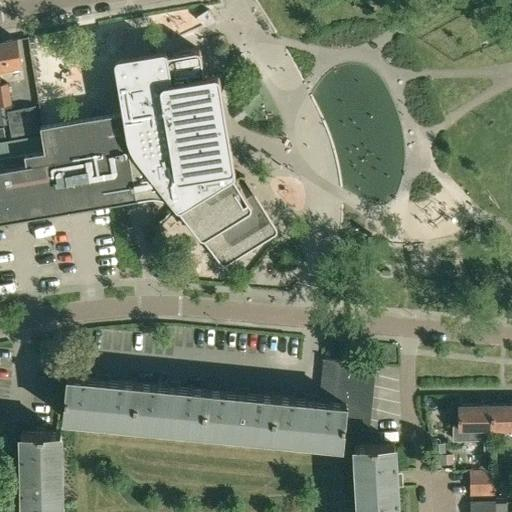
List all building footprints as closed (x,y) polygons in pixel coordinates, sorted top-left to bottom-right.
[(204,11),(203,12),(201,13),(197,15),(197,16),(197,17),(197,18),(197,19),(203,24),(204,25),(205,25),(206,25),(207,25),(214,22),(214,21),(215,21),(215,20),(215,19),(209,9),(208,9),(207,9),(204,11)] [(0,41),(0,67),(21,64),(17,39),(0,41)] [(0,219),(138,196),(152,194),(153,194),(155,194),(158,195),(160,195),(161,196),(162,196),(164,196),(165,197),(168,198),(170,199),(171,200),(173,202),(175,204),(176,205),(217,257),(220,261),(221,262),(222,263),(223,264),(224,264),(225,264),(227,263),(228,262),(229,262),(270,237),(274,234),(276,232),(277,231),(277,230),(277,229),(277,227),(276,226),(275,225),(245,177),(245,176),(244,175),(243,175),(241,174),(240,174),(239,174),(238,175),(235,177),(233,174),(234,173),(235,172),(235,171),(235,169),(235,167),(235,166),(234,161),(227,120),(223,95),(222,91),(219,75),(219,74),(218,72),(217,71),(215,70),(214,70),(204,72),(201,54),(201,52),(200,51),(200,50),(199,49),(199,48),(198,48),(197,47),(196,47),(195,47),(168,52),(167,51),(167,50),(166,49),(165,48),(164,47),(163,47),(162,47),(161,47),(119,55),(117,55),(116,56),(115,58),(115,59),(114,59),(115,60),(115,65),(123,110),(42,123),(40,123),(41,127),(42,134),(0,140),(0,219)] [(0,83),(0,95),(9,94),(7,82),(0,83)] [(9,94),(0,95),(0,106),(4,106),(11,105),(9,94)] [(36,106),(21,108),(25,134),(40,132),(36,106)] [(347,377),(347,372),(349,361),(321,358),(319,374),(347,377)] [(347,372),(374,375),(375,363),(349,361),(347,372)] [(349,377),(348,384),(373,387),(374,375),(347,372),(347,377),(349,377)] [(349,377),(347,377),(319,374),(318,387),(348,390),(348,384),(349,377)] [(165,386),(107,381),(107,378),(96,377),(96,380),(68,377),(66,394),(64,416),(343,443),(343,441),(344,430),(345,419),(346,407),(347,404),(317,401),(315,401),(315,398),(304,397),(304,400),(178,388),(176,385),(165,384),(165,386)] [(348,390),(347,396),(372,398),(373,387),(348,384),(348,390)] [(318,387),(317,401),(347,404),(347,396),(348,390),(318,387)] [(347,396),(347,404),(346,407),(371,410),(372,398),(347,396)] [(511,403),(492,404),(492,428),(511,427),(511,403)] [(484,450),(492,450),(492,428),(492,404),(457,404),(457,426),(452,426),(452,441),(484,441),(484,450)] [(346,407),(345,419),(370,421),(371,410),(346,407)] [(370,421),(345,419),(344,430),(368,433),(370,421)] [(368,433),(344,430),(343,441),(354,442),(354,444),(367,444),(368,433)] [(62,511),(61,431),(21,431),(22,511),(62,511)] [(358,511),(397,511),(396,487),(395,469),(394,442),(367,444),(354,444),(358,511)] [(446,463),(446,461),(446,453),(432,454),(432,464),(446,463)] [(493,470),(469,470),(469,483),(493,483),(493,470)] [(493,494),(493,483),(469,483),(469,494),(493,494)] [(470,502),(469,511),(494,511),(494,502),(470,502)]
